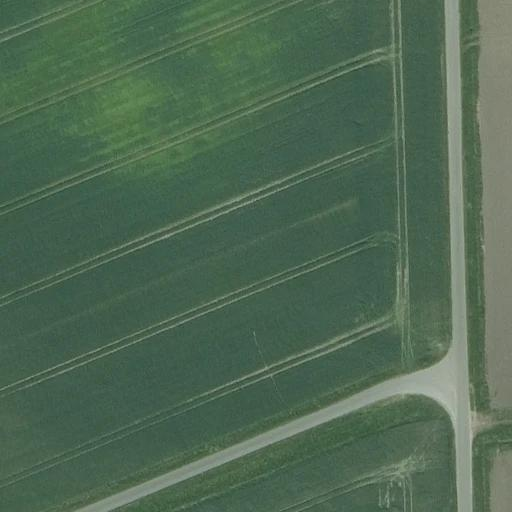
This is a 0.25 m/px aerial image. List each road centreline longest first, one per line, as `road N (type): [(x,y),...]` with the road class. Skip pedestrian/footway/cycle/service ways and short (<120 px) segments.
road 1 (unclassified): [(460,359),(87,511)]
road 2 (unclassified): [(460,359),(451,0)]
road 3 (unclassified): [(464,511),(460,359)]
